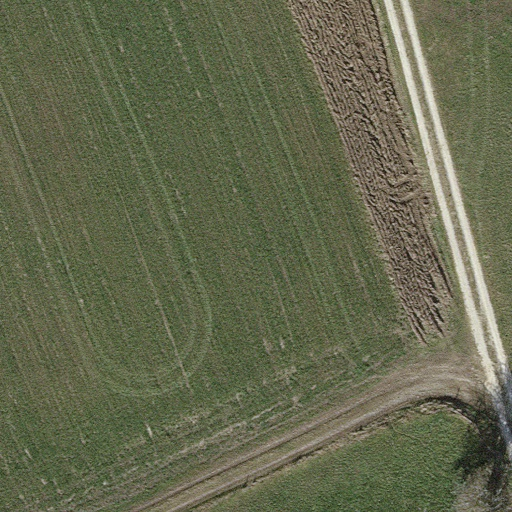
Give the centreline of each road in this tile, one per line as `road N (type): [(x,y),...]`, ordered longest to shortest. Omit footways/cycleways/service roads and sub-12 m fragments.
road 1 (track): [(511,511),(380,0)]
road 2 (track): [(150,511),(472,359)]
